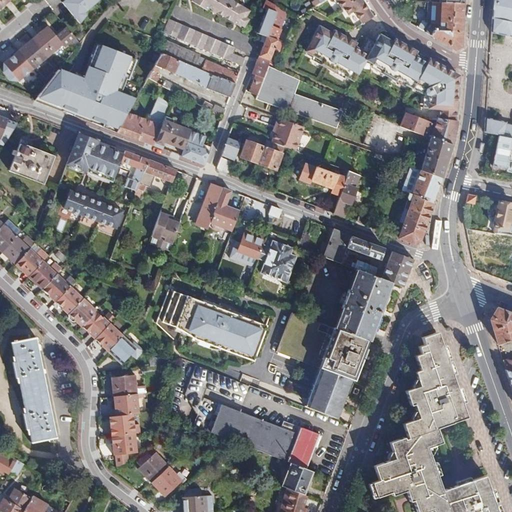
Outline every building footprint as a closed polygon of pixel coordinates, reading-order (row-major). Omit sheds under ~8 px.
[(67,0),(62,4),(79,24),(85,16),(83,14),(96,3),(98,0),(67,0)] [(127,0),(124,5),(128,7),(129,5),(137,9),(138,7),(142,9),(147,2),(150,3),(151,0),(127,0)] [(191,0),(191,1),(207,10),(209,7),(213,10),(215,7),(218,9),(216,12),(224,17),(234,0),(233,0),(191,0)] [(250,10),(234,0),(224,17),(234,23),(236,20),(239,22),(237,25),(240,27),(241,24),(245,27),(249,20),(246,17),(250,10)] [(373,16),(362,0),(336,0),(342,8),(343,7),(348,15),(354,10),(362,23),(373,16)] [(511,0),(494,0),(494,7),(493,22),(493,25),(492,32),(511,37),(511,0)] [(266,19),(264,24),(262,23),(261,24),(257,33),(262,35),(277,41),(278,39),(288,14),(265,1),(263,9),(266,10),(263,18),(266,19)] [(431,23),(425,32),(433,37),(454,50),(461,46),(462,24),(463,4),(442,3),(440,31),(438,30),(438,29),(435,27),(436,26),(431,23)] [(162,31),(241,65),(244,57),(231,52),(234,47),(232,45),(225,42),(208,35),(169,19),(162,31)] [(447,119),(457,121),(457,116),(458,97),(458,74),(429,56),(427,59),(415,52),(417,49),(395,36),(393,39),(380,31),(377,38),(369,33),(361,46),(355,42),(357,39),(336,27),(334,30),(321,22),(306,46),(323,56),(321,59),(335,68),(337,65),(346,70),(345,72),(353,77),(366,56),(382,66),(380,69),(395,78),(397,75),(406,80),(405,82),(412,86),(415,81),(424,87),(424,90),(426,94),(428,96),(428,109),(440,109),(440,119),(446,122),(447,119)] [(79,44),(67,29),(57,37),(48,27),(33,39),(40,47),(46,54),(60,42),(63,45),(71,39),(77,46),(79,44)] [(264,43),(259,56),(270,60),(273,53),(275,47),(277,41),(262,35),(259,41),(264,43)] [(40,47),(33,39),(18,51),(31,66),(38,61),(46,54),(40,47)] [(285,44),(277,41),(275,47),(282,50),(285,44)] [(161,53),(150,48),(136,71),(147,77),(161,53)] [(17,78),(31,66),(18,51),(4,63),(9,69),(5,71),(11,79),(15,76),(17,78)] [(161,53),(147,77),(155,81),(158,76),(156,72),(159,68),(193,81),(230,96),(235,83),(186,63),(161,53)] [(270,60),(259,56),(256,63),(258,67),(256,75),(249,92),(256,95),(257,95),(260,87),(261,82),(266,70),(268,66),(270,60)] [(186,63),(235,83),(238,74),(205,60),(204,63),(197,60),(196,62),(188,59),(186,63)] [(257,95),(256,95),(255,99),(309,119),(310,117),(315,119),(314,121),(335,129),(341,111),(294,94),(299,80),(268,66),(266,70),(261,82),(260,87),(257,95)] [(99,83),(71,73),(61,100),(114,120),(122,99),(97,90),(99,83)] [(165,80),(163,85),(165,87),(175,92),(181,96),(196,104),(199,99),(183,89),(165,80)] [(116,132),(143,142),(153,146),(154,142),(163,124),(164,119),(165,117),(175,92),(165,87),(163,85),(157,82),(152,91),(162,96),(162,95),(166,97),(160,115),(152,116),(151,121),(127,112),(116,132)] [(221,118),(224,110),(214,104),(213,106),(205,101),(202,107),(221,118)] [(405,115),(400,127),(431,138),(432,133),(434,128),(435,126),(420,120),(405,115)] [(0,137),(6,140),(12,131),(3,128),(7,119),(0,116),(0,137)] [(182,149),(185,142),(187,136),(189,131),(172,124),(173,120),(165,117),(164,119),(163,124),(154,142),(162,145),(163,142),(182,149)] [(278,118),(273,132),(269,142),(294,151),(302,127),(278,118)] [(456,126),(457,121),(447,119),(446,122),(440,119),(438,118),(435,126),(434,128),(432,133),(431,138),(434,139),(452,145),(455,134),(456,131),(456,126)] [(507,122),(487,118),(486,132),(511,137),(511,124),(507,124),(507,122)] [(185,142),(208,151),(209,148),(202,145),(205,137),(189,131),(187,136),(185,142)] [(99,142),(79,135),(67,164),(86,172),(90,164),(92,165),(89,173),(112,182),(120,162),(123,155),(109,149),(98,145),(99,142)] [(447,162),(452,145),(434,139),(431,138),(426,151),(424,150),(423,154),(425,155),(420,170),(442,179),(447,162)] [(257,163),(263,147),(249,142),(250,140),(247,139),(246,141),(245,141),(240,156),(257,163)] [(203,165),(209,151),(185,142),(182,149),(180,156),(203,165)] [(27,145),(20,143),(10,167),(44,181),(54,157),(27,145)] [(277,153),(265,148),(263,147),(257,163),(275,170),(281,154),(280,154),(281,152),(278,151),(277,153)] [(136,192),(148,160),(143,158),(124,151),(123,155),(120,162),(136,169),(128,188),(136,192)] [(232,162),(220,157),(216,167),(217,170),(228,174),(232,162)] [(177,170),(148,160),(136,192),(135,194),(140,195),(142,191),(143,191),(145,187),(150,188),(155,176),(163,179),(164,182),(171,185),(177,170)] [(338,196),(345,179),(337,176),(338,173),(334,172),(333,174),(315,167),(315,169),(304,165),(299,180),(309,184),(310,181),(319,185),(331,189),(330,193),(338,196)] [(442,179),(420,170),(417,169),(415,172),(419,174),(411,195),(433,203),(438,192),(442,179)] [(354,187),(359,175),(348,171),(345,179),(338,196),(332,213),(343,217),(348,204),(351,205),(357,189),(354,187)] [(223,188),(212,184),(197,224),(207,228),(209,223),(223,188)] [(232,191),(223,188),(209,223),(212,225),(212,226),(213,229),(221,233),(225,231),(226,230),(232,232),(240,212),(231,208),(231,209),(226,207),(232,191)] [(122,211),(69,191),(62,208),(115,228),(122,211)] [(426,224),(433,203),(411,195),(408,194),(401,213),(406,215),(398,238),(414,244),(420,241),(426,224)] [(478,197),(469,195),(467,203),(476,206),(478,197)] [(511,204),(502,202),(500,202),(494,227),(493,233),(511,236),(511,204)] [(356,222),(364,225),(369,211),(362,208),(356,222)] [(160,213),(152,234),(165,238),(164,241),(171,243),(180,221),(160,213)] [(241,253),(258,260),(270,228),(271,224),(263,221),(258,235),(246,231),(242,243),(239,243),(238,246),(235,245),(230,259),(238,262),(241,253)] [(16,237),(2,225),(0,227),(0,250),(2,252),(16,237)] [(270,228),(258,260),(265,262),(261,274),(285,283),(299,246),(301,239),(270,228)] [(301,239),(299,246),(306,249),(312,233),(305,230),(301,239)] [(341,232),(335,230),(333,236),(338,238),(341,232)] [(476,272),(511,282),(511,237),(470,230),(476,272)] [(338,238),(333,236),(329,246),(325,256),(343,263),(346,254),(349,246),(352,236),(341,232),(338,238)] [(16,237),(2,252),(16,264),(29,250),(34,245),(26,236),(21,242),(16,237)] [(386,249),(352,236),(349,246),(382,259),(385,253),(386,249)] [(34,245),(29,250),(35,255),(40,250),(34,245)] [(29,250),(16,264),(29,277),(42,262),(47,257),(40,250),(35,255),(29,250)] [(391,281),(404,286),(415,260),(393,252),(385,274),(381,272),(382,269),(351,258),(352,256),(346,254),(343,263),(357,268),(380,276),(391,281)] [(42,262),(29,277),(42,289),(55,275),(60,270),(54,263),(49,269),(42,262)] [(370,340),(391,281),(380,276),(357,268),(342,306),(335,327),(369,340),(370,340)] [(55,275),(42,289),(55,302),(69,287),(55,275)] [(238,283),(235,291),(244,294),(247,287),(238,283)] [(82,300),(69,287),(55,302),(68,314),(82,300)] [(220,307),(199,299),(192,297),(167,288),(156,318),(174,325),(191,331),(197,333),(196,337),(216,345),(218,341),(225,343),(238,348),(256,355),(267,324),(247,317),(234,312),(228,310),(220,307)] [(200,296),(199,299),(220,307),(221,304),(200,296)] [(82,300),(68,314),(82,326),(95,312),(82,300)] [(229,307),(228,310),(234,312),(247,317),(248,314),(229,307)] [(506,372),(511,374),(511,314),(498,309),(491,320),(498,345),(511,340),(511,362),(503,361),(506,372)] [(95,312),(82,326),(95,339),(108,324),(95,312)] [(320,322),(291,312),(277,351),(316,366),(328,333),(318,329),(320,322)] [(95,339),(108,351),(122,337),(108,324),(95,339)] [(191,331),(174,325),(173,328),(189,334),(191,331)] [(366,347),(369,340),(335,327),(332,335),(361,345),(366,347)] [(404,424),(410,439),(440,428),(442,427),(441,423),(455,418),(456,422),(469,418),(465,409),(452,372),(438,332),(423,338),(425,344),(420,347),(422,353),(416,356),(421,369),(416,371),(421,385),(407,390),(412,405),(416,405),(421,418),(404,424)] [(328,370),(351,379),(352,380),(356,371),(360,359),(356,358),(361,345),(332,335),(320,367),(322,368),(328,370)] [(122,337),(108,351),(122,363),(135,349),(122,337)] [(216,346),(216,345),(196,337),(195,340),(199,342),(206,346),(213,347),(216,346)] [(13,342),(11,343),(15,362),(12,362),(15,379),(18,378),(25,414),(22,414),(25,429),(28,429),(30,442),(55,438),(48,402),(35,338),(16,342),(16,339),(13,339),(13,342)] [(237,352),(238,348),(225,343),(223,347),(237,352)] [(352,380),(355,381),(367,348),(366,347),(361,345),(356,358),(360,359),(356,371),(352,380)] [(148,356),(149,365),(164,363),(163,355),(148,356)] [(322,368),(320,367),(318,367),(312,385),(316,386),(322,368)] [(310,400),(308,407),(336,418),(351,379),(328,370),(322,368),(316,386),(314,391),(310,400)] [(112,377),(113,395),(129,393),(136,393),(133,375),(112,377)] [(129,393),(113,395),(115,415),(131,414),(138,413),(136,393),(129,393)] [(204,399),(193,427),(202,430),(290,462),(307,468),(320,434),(300,427),(298,435),(285,430),(204,399)] [(115,415),(109,416),(111,435),(116,434),(133,433),(131,414),(115,415)] [(446,426),(456,422),(455,418),(441,423),(442,427),(446,426)] [(404,438),(391,443),(396,458),(375,466),(380,481),(373,484),(379,498),(393,493),(394,496),(408,492),(434,482),(433,480),(439,477),(434,463),(429,448),(445,442),(440,428),(410,439),(406,440),(404,438)] [(135,452),(133,433),(116,434),(111,435),(113,454),(115,454),(126,453),(135,452)] [(150,481),(167,466),(162,460),(150,448),(136,460),(141,465),(138,468),(150,481)] [(126,453),(115,454),(116,466),(126,461),(126,453)] [(15,459),(9,454),(6,458),(0,454),(0,472),(1,473),(3,470),(7,473),(9,470),(15,459)] [(22,478),(29,466),(15,459),(9,470),(22,478)] [(290,462),(281,486),(286,488),(303,494),(312,470),(307,468),(290,462)] [(175,474),(167,466),(150,481),(164,495),(173,487),(174,489),(183,481),(181,479),(184,477),(179,471),(175,474)] [(500,511),(497,501),(488,476),(475,481),(476,484),(469,487),(468,484),(444,492),(451,511),(500,511)] [(412,503),(415,501),(426,498),(425,494),(431,492),(432,496),(444,492),(441,483),(439,477),(433,480),(434,482),(408,492),(412,503)] [(303,494),(286,488),(282,501),(283,502),(280,511),(308,511),(309,510),(306,509),(306,507),(303,507),(306,495),(303,494)] [(0,502),(0,508),(6,511),(22,511),(24,510),(29,502),(17,495),(16,497),(8,492),(5,498),(3,497),(0,502)] [(434,511),(451,511),(444,492),(432,496),(431,492),(425,494),(426,498),(415,501),(418,511),(433,511),(434,511)] [(45,504),(32,496),(30,499),(29,502),(24,510),(22,511),(45,511),(46,511),(42,510),(45,504)] [(182,497),(182,511),(211,511),(211,496),(204,496),(182,497)]
